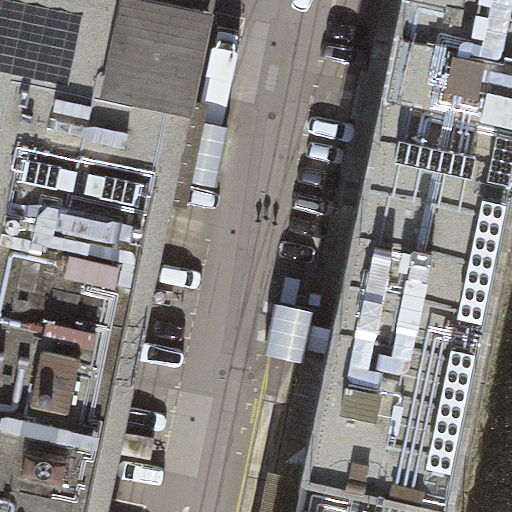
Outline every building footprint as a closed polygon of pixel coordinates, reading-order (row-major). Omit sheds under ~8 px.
[(0,0),(0,288),(146,319),(171,199),(188,203),(210,99),(193,96),(212,0),(0,0)] [(511,0),(402,0),(354,234),(507,266),(511,239),(511,0)] [(459,492),(507,266),(354,234),(306,460),(459,492)] [(0,288),(0,511),(124,511),(125,510),(107,506),(146,319),(0,288)] [(454,511),(459,492),(306,460),(295,511),(454,511)]
